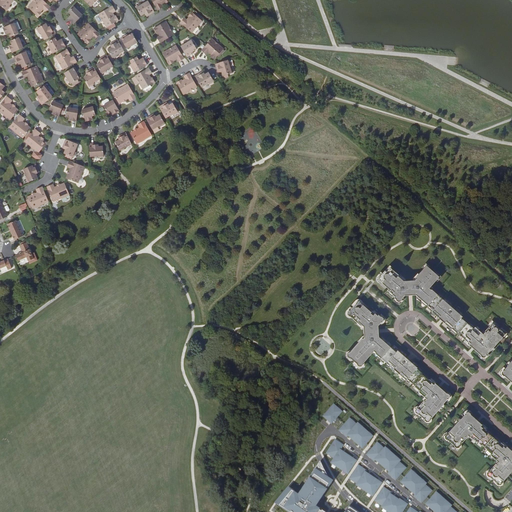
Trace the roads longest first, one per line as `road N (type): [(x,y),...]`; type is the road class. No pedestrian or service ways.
road 1 (residential): [(57,129),(106,128),(168,77)]
road 2 (residential): [(67,0),(57,18),(86,55),(130,20)]
